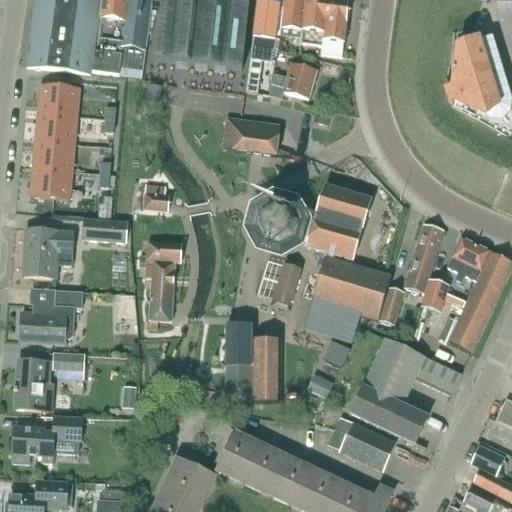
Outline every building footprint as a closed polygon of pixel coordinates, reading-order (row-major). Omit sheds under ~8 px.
[(35,0),(27,71),(90,79),(99,0),(35,0)] [(95,55),(93,76),(120,80),(121,72),(144,75),(153,0),(104,0),(101,22),(102,22),(98,48),(104,49),(103,56),(95,55)] [(204,0),(162,0),(154,84),(179,87),(241,93),(250,5),(204,0)] [(302,41),(304,30),(307,0),(286,0),(283,27),(282,27),(280,39),(302,41)] [(307,0),(304,30),(319,32),(318,43),(320,43),(319,58),(343,61),(349,5),(307,0)] [(259,6),(246,96),(258,97),(263,65),(274,66),(278,51),(279,44),(275,43),(280,9),(259,6)] [(457,52),(452,87),(457,103),(486,119),(489,120),(501,121),(511,114),(511,102),(493,41),(457,52)] [(342,68),(324,63),(322,71),(324,71),(323,74),(340,78),(342,68)] [(276,76),(270,99),(283,102),(285,96),(309,103),(318,74),(293,67),(289,80),(276,76)] [(41,88),(38,116),(78,120),(81,92),(41,88)] [(150,89),(148,105),(158,106),(160,91),(150,89)] [(108,110),(106,123),(115,124),(116,111),(108,110)] [(38,116),(36,144),(76,148),(78,120),(38,116)] [(227,121),(223,152),(252,156),(250,166),(262,168),(264,158),(277,159),(281,129),(227,121)] [(106,123),(105,135),(114,136),(115,124),(106,123)] [(36,144),(33,172),(73,176),(76,148),(36,144)] [(103,161),(102,176),(110,177),(112,162),(103,161)] [(33,172),(31,200),(71,204),(73,176),(33,172)] [(102,176),(100,190),(109,191),(110,177),(102,176)] [(146,188),(144,212),(169,215),(170,208),(170,199),(166,198),(167,190),(146,188)] [(311,238),(307,252),(352,266),(372,204),(326,190),(314,228),(311,238)] [(261,217),(257,233),(265,247),(281,251),(295,243),(297,234),(299,227),(291,213),(275,209),(261,217)] [(100,212),(99,222),(111,223),(112,213),(100,212)] [(84,222),(82,244),(127,247),(128,225),(84,222)] [(405,292),(408,292),(424,297),(444,233),(425,228),(405,292)] [(75,236),(59,235),(28,233),(24,281),(56,283),(57,269),(74,270),(75,236)] [(462,242),(447,272),(476,286),(491,256),(462,242)] [(148,246),(146,282),(152,282),(148,333),(158,333),(158,330),(171,331),(172,326),(173,326),(174,309),(175,285),(177,267),(181,267),(183,248),(148,246)] [(511,265),(492,257),(449,347),(471,358),(511,271),(511,265)] [(379,324),(389,291),(392,281),(325,261),(307,325),(305,332),(354,347),(362,319),(379,324)] [(281,274),(272,304),(291,310),(302,272),(284,267),(281,274)] [(430,283),(421,310),(442,317),(450,289),(430,283)] [(389,291),(379,324),(397,330),(406,297),(389,291)] [(75,339),(76,312),(83,312),(84,295),(55,294),(54,309),(34,308),(33,318),(22,317),(21,346),(65,348),(66,343),(71,343),(75,339)] [(118,300),(119,322),(134,322),(134,300),(118,300)] [(226,369),(225,407),(282,407),(282,344),(252,343),(252,329),(240,328),(226,328),(226,369)] [(386,344),(364,392),(403,410),(416,381),(453,398),(462,379),(386,344)] [(55,357),(54,374),(58,374),(58,382),(84,383),(85,375),(86,358),(55,357)] [(56,387),(47,386),(48,366),(18,365),(16,413),(55,415),(56,387)] [(308,393),(327,402),(334,386),(315,378),(308,393)] [(125,390),(123,411),(136,412),(137,391),(125,390)] [(429,422),(403,410),(364,392),(352,419),(417,449),(429,422)] [(498,424),(511,431),(511,404),(508,402),(498,424)] [(15,432),(13,458),(14,458),(14,467),(30,468),(31,459),(43,460),(42,467),(54,467),(54,458),(80,459),(80,444),(82,444),(83,421),(55,420),(54,436),(45,436),(45,434),(15,432)] [(342,423),(329,451),(384,476),(397,448),(342,423)] [(234,440),(218,474),(219,475),(233,481),(236,477),(248,482),(245,487),(261,495),(264,490),(276,495),(273,500),(289,508),(291,503),(303,509),(301,511),(386,511),(393,496),(380,490),(371,510),(359,504),(361,501),(345,493),(343,496),(331,491),(333,487),(317,480),(315,483),(303,478),(305,474),(289,467),(288,470),(276,464),(277,461),(261,453),(260,457),(248,451),(249,448),(234,440)] [(505,461),(480,449),(471,467),(497,479),(505,461)] [(163,505),(159,511),(195,511),(198,507),(203,510),(210,494),(205,491),(211,480),(216,482),(216,481),(182,465),(181,466),(185,467),(179,479),(176,478),(168,493),(172,495),(166,507),(163,505)] [(511,488),(480,473),(473,486),(511,504),(511,488)] [(6,506),(5,511),(66,511),(68,487),(36,485),(36,500),(10,499),(10,507),(6,506)] [(472,490),(464,504),(478,511),(492,511),(497,503),(472,490)] [(99,505),(98,511),(122,511),(123,506),(123,495),(102,494),(102,505),(99,505)]
